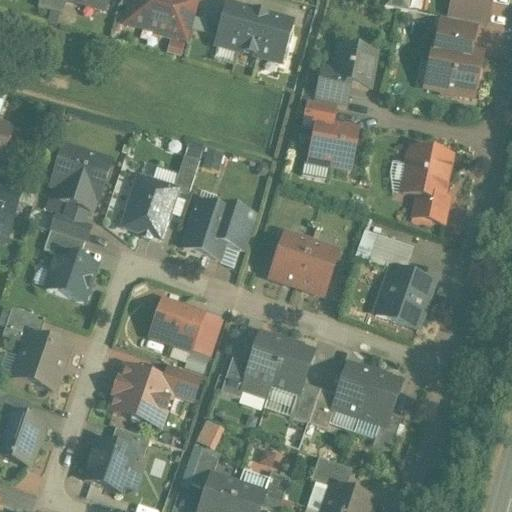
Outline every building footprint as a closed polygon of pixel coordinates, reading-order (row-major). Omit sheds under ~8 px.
[(54,0),(40,0),(38,10),(50,14),(54,0)] [(66,2),(60,0),(54,0),(50,14),(63,17),(67,3),(66,2)] [(108,0),(66,0),(66,2),(67,3),(104,13),(108,0)] [(179,1),(176,0),(132,0),(126,27),(185,43),(194,11),(177,7),(179,1)] [(386,0),(384,10),(408,15),(411,0),(386,0)] [(488,0),(451,0),(451,3),(454,3),(454,6),(486,13),(487,13),(488,0)] [(486,13),(454,6),(450,24),(476,29),(483,30),(483,29),(482,29),(486,13)] [(249,15),(227,8),(216,48),(238,54),(249,15)] [(270,20),(249,15),(238,54),(259,60),(270,20)] [(291,27),(270,20),(259,60),(280,66),(291,27)] [(450,24),(440,22),(435,49),(470,56),(476,29),(450,24)] [(435,49),(434,49),(425,92),(439,95),(442,98),(452,100),(455,98),(472,101),(481,58),(470,56),(435,49)] [(340,50),(335,78),(320,76),(314,107),(334,111),(346,114),(350,90),(368,94),(375,57),(340,50)] [(314,107),(308,106),(304,126),(317,128),(317,127),(331,129),(334,111),(314,107)] [(317,128),(304,126),(302,132),(315,135),(317,128)] [(331,129),(317,127),(317,128),(315,135),(309,166),(348,173),(355,140),(351,134),(331,129)] [(0,163),(11,132),(0,128),(0,163)] [(110,166),(64,151),(57,173),(64,175),(54,204),(67,208),(63,221),(84,229),(89,215),(91,216),(94,205),(97,205),(110,166)] [(451,162),(411,153),(411,155),(407,158),(405,167),(408,171),(402,197),(416,200),(442,205),(442,204),(451,162)] [(199,165),(184,160),(173,193),(177,194),(177,195),(188,199),(199,165)] [(173,193),(138,181),(122,231),(161,244),(177,195),(177,194),(173,193)] [(3,186),(0,185),(0,204),(2,205),(0,211),(0,216),(12,220),(21,193),(3,186)] [(442,205),(416,200),(412,221),(444,228),(449,205),(442,204),(442,205)] [(198,207),(183,253),(218,264),(223,248),(233,218),(231,218),(198,207)] [(252,220),(233,214),(231,218),(233,218),(223,248),(241,254),(252,220)] [(63,221),(56,219),(51,236),(85,248),(90,231),(63,221)] [(51,236),(50,236),(44,254),(58,259),(58,258),(78,265),(84,248),(51,236)] [(369,266),(378,240),(363,236),(355,262),(369,266)] [(311,246),(284,238),(269,282),(296,291),(311,246)] [(411,252),(378,240),(369,266),(391,274),(391,273),(403,277),(411,252)] [(340,256),(311,246),(296,291),(324,300),(340,256)] [(78,265),(58,258),(58,259),(46,294),(83,307),(95,271),(78,265)] [(403,277),(391,273),(391,274),(375,319),(417,334),(433,288),(403,277)] [(182,312),(162,305),(156,307),(152,319),(155,325),(149,340),(191,355),(203,319),(193,315),(182,311),(182,312)] [(45,324),(12,312),(2,341),(25,348),(28,340),(38,343),(45,324)] [(273,343),(260,338),(249,369),(245,382),(246,382),(242,395),(267,404),(271,391),(286,347),(285,349),(273,345),(273,343)] [(38,343),(28,340),(25,348),(13,383),(53,396),(68,354),(38,343)] [(299,354),(286,349),(287,348),(286,347),(271,391),(297,400),(298,400),(302,388),(313,357),(299,352),(299,354)] [(249,369),(232,363),(220,397),(239,403),(242,395),(246,382),(245,382),(249,369)] [(347,369),(333,413),(334,413),(359,422),(374,378),(373,380),(360,376),(361,374),(347,369)] [(200,381),(169,370),(163,387),(174,391),(171,399),(192,406),(200,381)] [(154,382),(125,371),(121,385),(118,384),(113,399),(115,400),(110,415),(129,422),(130,424),(139,427),(141,426),(155,431),(161,428),(165,415),(163,411),(166,404),(170,402),(171,399),(174,391),(163,387),(154,383),(154,382)] [(374,378),(359,422),(380,429),(386,431),(390,418),(401,387),(387,383),(386,385),(374,380),(374,379),(374,378)] [(302,388),(298,400),(297,400),(289,422),(308,428),(320,394),(302,388)] [(297,400),(271,391),(267,404),(263,412),(289,422),(297,400)] [(320,394),(308,428),(327,434),(334,413),(333,413),(337,400),(320,394)] [(34,408),(8,400),(2,417),(7,418),(28,425),(34,408)] [(28,425),(7,418),(0,438),(0,460),(29,471),(43,431),(28,425)] [(386,431),(380,429),(372,450),(390,456),(401,422),(390,418),(386,431)] [(149,444),(115,432),(109,450),(134,458),(133,459),(143,463),(149,444)] [(109,450),(97,446),(84,485),(121,497),(133,459),(134,458),(109,450)] [(219,460),(201,453),(189,488),(207,494),(211,480),(212,481),(219,460)] [(352,474),(318,462),(310,485),(331,492),(331,491),(345,495),(352,474)] [(269,483),(243,474),(237,489),(238,489),(263,498),(269,483)] [(279,511),(289,483),(271,477),(269,483),(263,498),(264,498),(260,511),(261,511),(279,511)] [(212,481),(211,480),(207,494),(200,511),(230,511),(238,489),(237,489),(212,481)] [(263,498),(238,489),(230,511),(259,511),(260,511),(264,498),(263,498)] [(345,495),(331,491),(331,492),(324,511),(372,511),(375,506),(345,495)]
